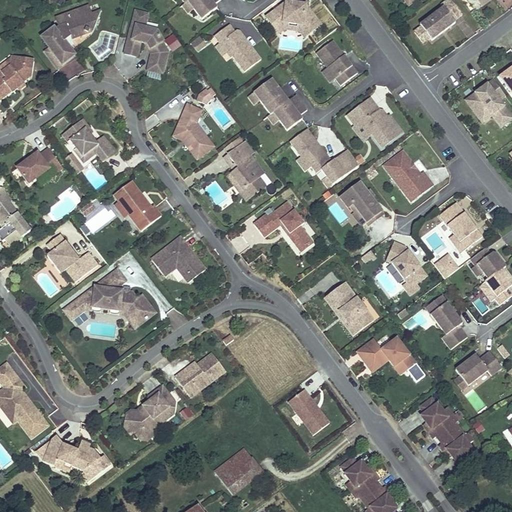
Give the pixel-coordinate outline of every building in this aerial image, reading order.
[(182,0),(185,3),(188,1),(193,9),(201,19),(217,8),(214,4),(219,0),(182,0)] [(400,0),(405,8),(419,0),(400,0)] [(464,16),(451,0),(450,0),(442,6),(444,9),(422,27),(434,43),(457,24),(456,23),(464,16)] [(496,0),(487,0),(480,5),(484,9),(496,0)] [(185,3),(182,6),(187,14),(193,9),(188,1),(185,3)] [(303,26),(309,34),(321,25),(308,9),(306,8),(306,6),(286,3),(286,5),(283,5),(267,18),(279,34),(282,32),(278,27),(283,23),(303,26)] [(94,28),(101,11),(91,15),(88,6),(68,14),(68,15),(56,19),(59,26),(55,29),(54,27),(43,35),(51,46),(44,51),(57,68),(64,62),(59,56),(70,48),(65,41),(71,37),(94,28)] [(300,32),(304,37),(309,34),(303,26),(283,23),(278,27),(282,32),(285,30),(300,32)] [(164,67),(167,54),(160,43),(163,41),(156,31),(136,25),(132,39),(128,38),(124,53),(136,56),(140,41),(143,42),(147,43),(153,51),(152,55),(149,64),(164,67)] [(235,32),(230,25),(215,36),(220,44),(222,42),(227,48),(226,52),(231,58),(233,56),(245,72),(262,59),(240,31),(237,31),(235,32)] [(199,37),(190,44),(197,54),(206,47),(199,37)] [(168,49),(163,41),(160,43),(167,54),(168,49)] [(357,73),(332,41),(316,54),(327,68),(335,79),(341,86),(357,73)] [(152,55),(153,51),(147,43),(143,42),(152,55)] [(222,42),(220,44),(216,47),(222,55),(226,52),(227,48),(222,42)] [(75,55),(70,48),(59,56),(64,62),(75,55)] [(24,68),(25,60),(11,58),(10,66),(4,71),(0,73),(0,99),(10,92),(11,93),(17,88),(16,87),(23,82),(30,77),(31,69),(24,68)] [(10,66),(11,58),(0,66),(4,71),(10,66)] [(32,60),(25,60),(24,68),(31,69),(32,60)] [(70,78),(85,69),(80,61),(65,70),(70,78)] [(162,73),(164,67),(149,64),(148,69),(162,73)] [(511,97),(511,67),(498,79),(511,97)] [(296,96),(288,101),(272,79),(250,96),(273,127),(278,123),(285,132),(310,114),(296,96)] [(25,85),(23,82),(16,87),(17,88),(18,90),(25,85)] [(507,98),(495,82),(489,87),(492,90),(481,99),(478,95),(467,102),(479,118),(493,109),(506,127),(511,122),(511,116),(501,102),(507,98)] [(492,90),(489,87),(478,95),(481,99),(492,90)] [(200,94),(198,100),(205,103),(206,100),(212,95),(207,89),(207,88),(200,94)] [(371,134),(381,148),(402,133),(393,122),(390,121),(382,111),(379,111),(370,99),(347,116),(355,127),(359,124),(368,136),(371,134)] [(197,159),(214,146),(196,122),(202,109),(187,103),(174,133),(185,138),(189,143),(186,145),(197,159)] [(506,127),(493,109),(479,118),(484,125),(494,117),(503,129),(506,127)] [(116,151),(103,135),(96,141),(90,134),(86,128),(89,126),(83,118),(62,134),(68,142),(70,140),(76,148),(74,149),(80,158),(93,148),(96,152),(103,161),(116,151)] [(352,128),(362,141),(368,136),(359,124),(355,127),(354,126),(352,128)] [(490,137),(496,133),(491,125),(485,128),(490,137)] [(316,142),(307,130),(290,143),(309,169),(311,167),(316,174),(321,171),(332,186),(359,165),(347,150),(331,162),(319,146),(317,147),(314,143),(316,142)] [(186,145),(189,143),(185,138),(174,133),(173,136),(182,140),(186,145)] [(70,140),(68,142),(74,149),(76,148),(70,140)] [(251,195),(266,184),(259,175),(264,172),(250,154),(253,151),(245,141),(228,154),(239,167),(234,170),(228,176),(233,183),(237,180),(243,188),(244,187),(251,195)] [(63,167),(48,148),(39,154),(38,152),(17,167),(29,183),(49,168),(53,174),(63,167)] [(96,152),(93,148),(80,158),(84,162),(96,152)] [(420,175),(403,152),(383,167),(411,203),(433,186),(423,173),(420,175)] [(234,170),(239,167),(228,154),(224,157),(234,170)] [(141,230),(162,215),(154,204),(151,206),(132,180),(114,194),(119,201),(129,214),(141,230)] [(246,199),(251,195),(244,187),(243,188),(237,180),(233,183),(246,199)] [(381,211),(360,183),(340,198),(348,208),(350,206),(356,214),(359,212),(367,222),(381,211)] [(10,203),(11,199),(2,188),(0,187),(0,211),(8,223),(3,227),(0,229),(0,238),(2,241),(5,239),(10,246),(23,236),(20,232),(28,226),(22,219),(23,218),(24,217),(24,216),(23,215),(22,215),(21,215),(20,215),(10,203)] [(305,248),(314,241),(301,224),(304,222),(288,200),(268,215),(266,213),(254,222),(264,236),(277,226),(275,224),(281,220),(290,232),(288,233),(295,243),(299,240),(305,248)] [(125,217),(129,214),(119,201),(114,204),(125,217)] [(84,218),(95,210),(90,203),(79,211),(84,218)] [(457,203),(440,216),(454,235),(466,250),(483,237),(457,203)] [(84,223),(93,234),(113,216),(105,206),(84,223)] [(0,211),(0,222),(3,227),(8,223),(0,211)] [(384,214),(381,211),(367,222),(370,225),(384,214)] [(367,222),(359,212),(356,214),(353,215),(362,226),(367,222)] [(288,233),(290,232),(281,220),(275,224),(277,226),(281,224),(288,233)] [(76,282),(99,264),(89,251),(80,258),(60,233),(47,244),(52,251),(48,255),(62,273),(66,270),(76,282)] [(195,276),(206,268),(181,235),(152,258),(165,275),(177,266),(185,276),(192,271),(195,276)] [(466,250),(454,235),(448,239),(460,255),(466,250)] [(301,251),(305,248),(299,240),(295,243),(301,251)] [(427,277),(405,247),(393,243),(386,262),(392,264),(407,283),(408,285),(416,286),(417,285),(427,277)] [(491,254),(486,248),(471,260),(475,266),(477,264),(489,280),(485,282),(496,297),(494,299),(499,305),(511,295),(511,289),(510,287),(511,285),(511,282),(502,270),(506,267),(494,252),(491,254)] [(444,280),(459,270),(449,255),(434,265),(444,280)] [(143,294),(138,297),(133,290),(120,290),(118,287),(127,280),(118,268),(65,309),(72,319),(86,309),(87,299),(94,300),(93,306),(121,310),(122,301),(128,302),(135,310),(134,318),(139,325),(157,312),(143,294)] [(188,281),(195,276),(192,271),(185,276),(188,281)] [(353,335),(374,320),(345,282),(325,297),(337,313),(340,311),(344,318),(348,315),(352,321),(349,324),(346,326),(353,335)] [(420,289),(417,285),(416,286),(408,285),(407,283),(403,286),(410,296),(420,289)] [(447,303),(442,296),(426,308),(431,315),(447,303)] [(136,327),(139,325),(134,318),(135,310),(128,302),(122,301),(121,310),(93,306),(94,300),(87,299),(86,309),(126,314),(136,327)] [(462,323),(447,303),(431,315),(446,335),(442,338),(451,350),(468,337),(459,326),(462,323)] [(349,324),(352,321),(348,315),(344,318),(349,324)] [(230,336),(223,341),(226,345),(233,340),(230,336)] [(408,371),(417,364),(397,339),(383,350),(375,340),(358,352),(364,360),(369,356),(375,364),(386,356),(389,360),(395,367),(401,362),(408,371)] [(200,389),(226,370),(212,352),(198,363),(188,371),(186,368),(176,376),(186,390),(195,383),(200,389)] [(491,376),(502,368),(490,352),(480,360),(476,355),(456,370),(460,376),(468,386),(488,371),(491,376)] [(373,373),(389,360),(386,356),(375,364),(369,356),(364,360),(373,373)] [(198,363),(196,361),(186,368),(188,371),(198,363)] [(401,362),(395,367),(401,376),(408,371),(401,362)] [(32,436),(47,424),(29,402),(26,404),(21,397),(24,395),(20,390),(24,387),(6,364),(0,368),(0,380),(6,388),(0,391),(0,393),(8,404),(7,413),(13,422),(18,418),(32,436)] [(468,386),(460,376),(454,381),(462,391),(468,386)] [(191,396),(200,389),(195,383),(186,390),(191,396)] [(169,406),(175,401),(163,385),(149,396),(148,402),(144,405),(147,409),(141,414),(138,410),(132,409),(127,413),(126,420),(131,421),(138,430),(142,427),(145,432),(155,433),(156,426),(174,412),(169,406)] [(304,389),(288,401),(314,434),(330,421),(304,389)] [(464,395),(478,413),(486,407),(472,389),(464,395)] [(0,404),(7,413),(8,404),(0,393),(0,404)] [(24,395),(21,397),(26,404),(29,402),(24,395)] [(429,430),(434,436),(439,433),(441,436),(457,424),(450,415),(448,416),(443,409),(438,402),(437,403),(432,397),(420,406),(425,412),(424,413),(429,419),(427,421),(432,428),(429,430)] [(141,414),(147,409),(144,405),(138,410),(141,414)] [(448,416),(450,415),(453,413),(447,406),(443,409),(448,416)] [(147,439),(155,433),(145,432),(142,427),(138,430),(131,421),(126,420),(125,426),(134,437),(147,439)] [(444,440),(439,444),(444,450),(447,448),(452,455),(455,453),(459,459),(461,459),(465,465),(477,456),(472,450),(473,449),(468,442),(463,435),(465,434),(457,424),(441,436),(444,440)] [(467,432),(465,434),(463,435),(468,442),(473,439),(467,432)] [(87,482),(110,464),(103,455),(100,457),(94,449),(88,447),(80,444),(78,449),(63,443),(57,435),(36,452),(43,461),(54,466),(57,459),(72,465),(83,470),(81,474),(87,482)] [(262,473),(244,449),(215,472),(233,495),(262,473)] [(375,482),(380,478),(375,472),(372,474),(367,467),(364,469),(359,463),(358,463),(354,457),(342,466),(346,473),(351,480),(356,487),(354,488),(362,498),(378,485),(375,482)] [(57,459),(54,466),(69,472),(72,465),(57,459)] [(352,490),(354,488),(356,487),(351,480),(346,483),(352,490)] [(390,492),(385,485),(380,489),(378,485),(362,498),(369,507),(371,506),(375,511),(395,511),(394,510),(395,509),(390,502),(392,500),(387,494),(390,492)]
